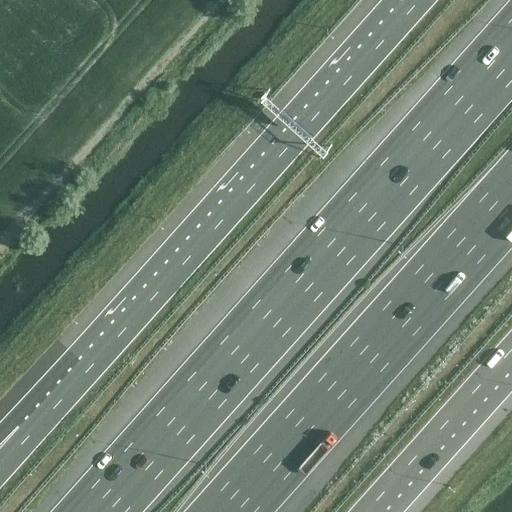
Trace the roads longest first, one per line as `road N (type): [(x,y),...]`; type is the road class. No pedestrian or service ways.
road 1 (motorway): [(511,44),(94,511)]
road 2 (motorway): [(417,0),(28,432)]
road 3 (motorway): [(235,511),(511,203)]
road 4 (motorway): [(366,511),(511,349)]
